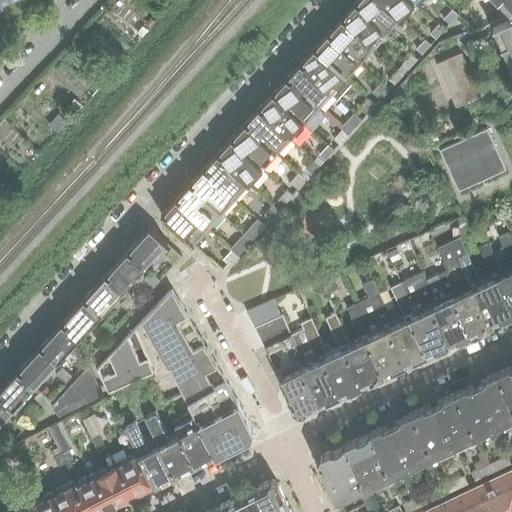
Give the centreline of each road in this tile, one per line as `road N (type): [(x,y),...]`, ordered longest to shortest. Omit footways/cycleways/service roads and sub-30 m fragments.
road 1 (residential): [(326,0),(0,350)]
road 2 (residential): [(284,442),(511,337)]
road 3 (residential): [(195,273),(284,442)]
road 4 (residential): [(145,511),(284,442)]
road 5 (residential): [(0,93),(86,0)]
